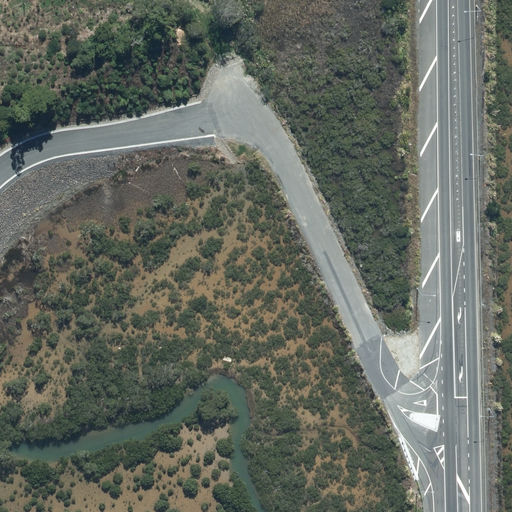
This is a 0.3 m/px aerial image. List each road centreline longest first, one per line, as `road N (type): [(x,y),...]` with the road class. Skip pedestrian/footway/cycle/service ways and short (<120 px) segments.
road 1 (residential): [(0,170),(55,143),(242,110),(283,160),(379,381)]
road 2 (primary): [(463,0),(470,424)]
road 3 (primary): [(445,367),(441,0)]
road 4 (track): [(242,110),(186,0)]
